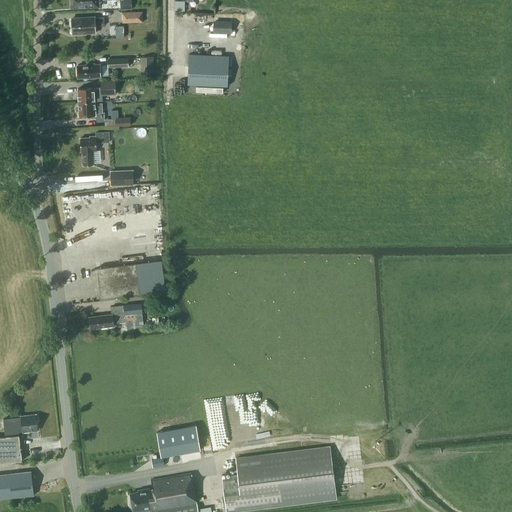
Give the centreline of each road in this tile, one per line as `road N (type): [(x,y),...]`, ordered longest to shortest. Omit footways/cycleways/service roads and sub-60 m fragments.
road 1 (tertiary): [(80,511),(49,251),(29,190)]
road 2 (residential): [(29,190),(39,175),(36,0)]
